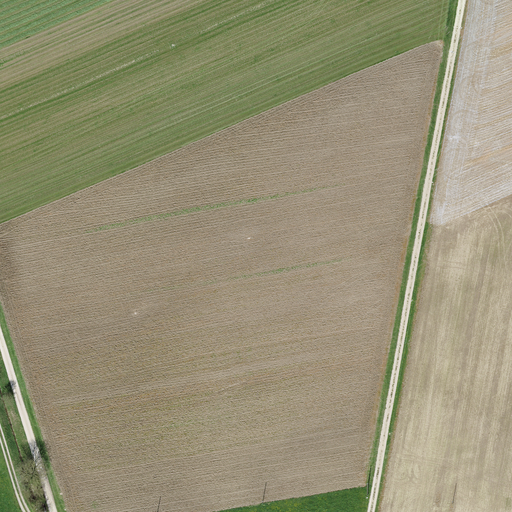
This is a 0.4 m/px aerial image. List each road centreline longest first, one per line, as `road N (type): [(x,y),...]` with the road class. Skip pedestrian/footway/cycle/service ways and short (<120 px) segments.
road 1 (track): [(461,0),(370,511)]
road 2 (track): [(0,342),(52,511)]
